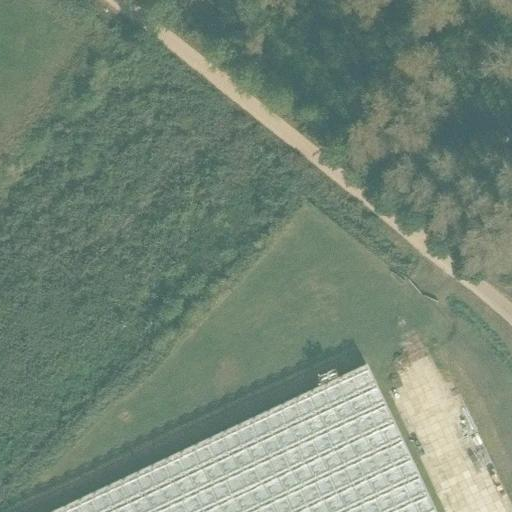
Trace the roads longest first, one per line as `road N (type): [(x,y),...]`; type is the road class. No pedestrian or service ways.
road 1 (track): [(414,239),(208,60),(126,0)]
road 2 (unclassified): [(511,331),(414,239)]
